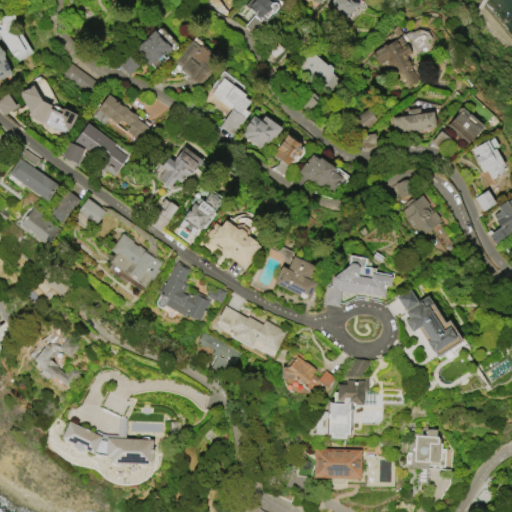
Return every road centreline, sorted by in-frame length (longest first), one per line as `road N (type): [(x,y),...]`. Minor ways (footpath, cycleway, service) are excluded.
road 1 (residential): [(58,0),(60,37),(82,61),(172,103),(301,197),(345,203),(409,177),(443,191),(472,249),(511,286)]
road 2 (residential): [(0,115),(238,289),(336,325),(353,348),(388,341),(385,317),(361,309),(336,325)]
road 3 (residential): [(511,280),(482,244),(458,185),(435,161),(336,152),(286,110),(243,35),(194,0)]
road 4 (residential): [(0,245),(159,364),(221,393),(247,481),(270,511)]
